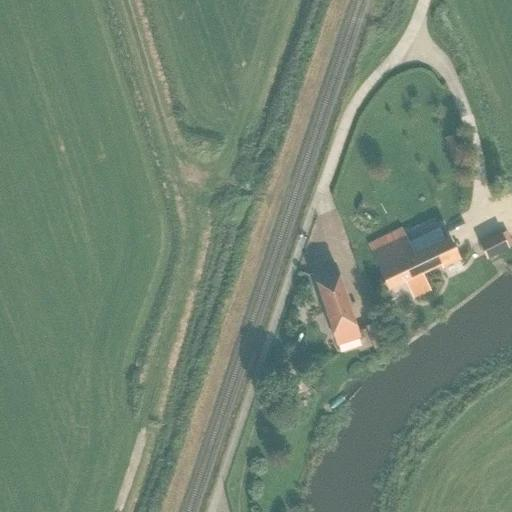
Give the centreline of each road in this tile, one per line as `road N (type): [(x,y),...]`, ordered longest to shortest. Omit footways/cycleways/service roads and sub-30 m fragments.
road 1 (track): [(113,511),(203,220),(200,178)]
road 2 (track): [(123,0),(174,149),(200,178),(218,168),(234,137)]
